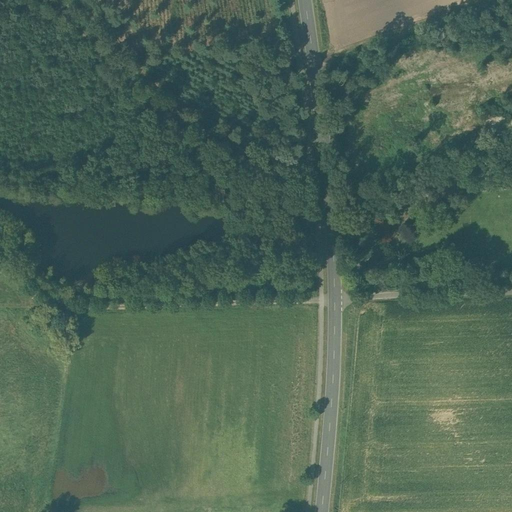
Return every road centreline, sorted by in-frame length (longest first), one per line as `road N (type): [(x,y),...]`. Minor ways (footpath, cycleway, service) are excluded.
road 1 (track): [(321,299),(0,306)]
road 2 (secondary): [(334,298),(305,0)]
road 3 (track): [(46,0),(228,192)]
road 4 (secondary): [(320,511),(334,298)]
road 5 (unclassified): [(511,291),(334,298)]
